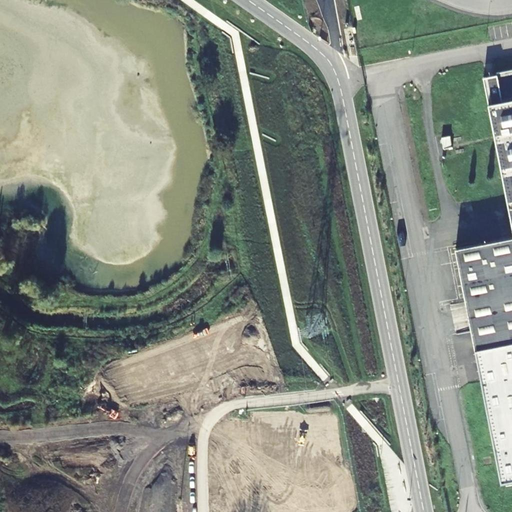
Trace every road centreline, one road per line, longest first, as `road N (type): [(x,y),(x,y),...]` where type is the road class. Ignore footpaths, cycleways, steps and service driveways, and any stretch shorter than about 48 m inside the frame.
road 1 (unclassified): [(420,511),(337,73),(327,56),(248,0)]
road 2 (unknown): [(420,62),(454,228)]
